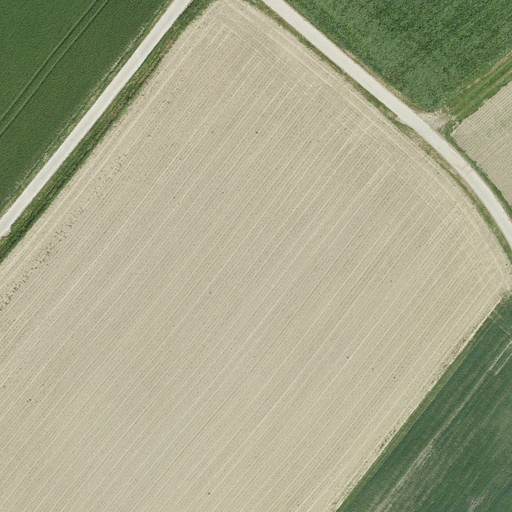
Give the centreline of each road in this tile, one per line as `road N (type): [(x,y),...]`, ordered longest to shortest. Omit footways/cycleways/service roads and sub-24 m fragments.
road 1 (track): [(272,0),(423,127),(511,232)]
road 2 (track): [(186,0),(0,230)]
